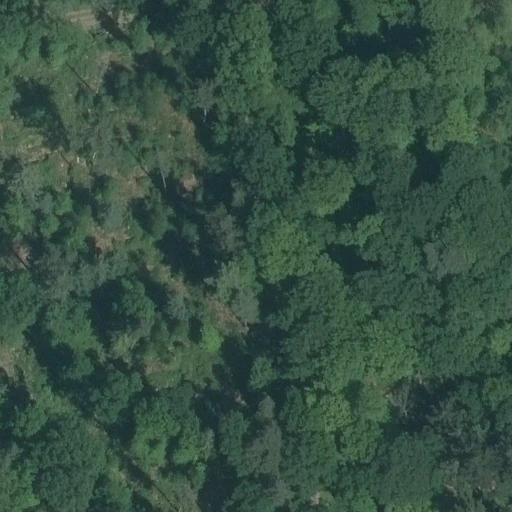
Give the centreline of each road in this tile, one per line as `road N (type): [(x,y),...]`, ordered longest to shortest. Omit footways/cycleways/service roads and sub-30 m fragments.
road 1 (track): [(229,0),(314,511)]
road 2 (track): [(234,25),(0,59)]
